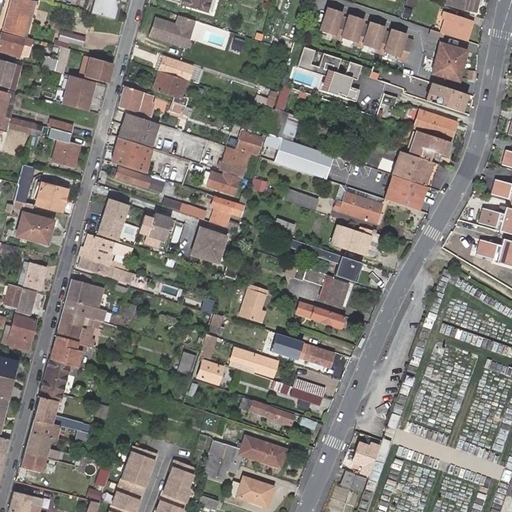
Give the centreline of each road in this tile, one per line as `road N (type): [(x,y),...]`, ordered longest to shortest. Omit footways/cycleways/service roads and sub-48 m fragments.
road 1 (residential): [(506,18),(470,163),(400,286),(304,511)]
road 2 (residential): [(0,507),(136,0)]
